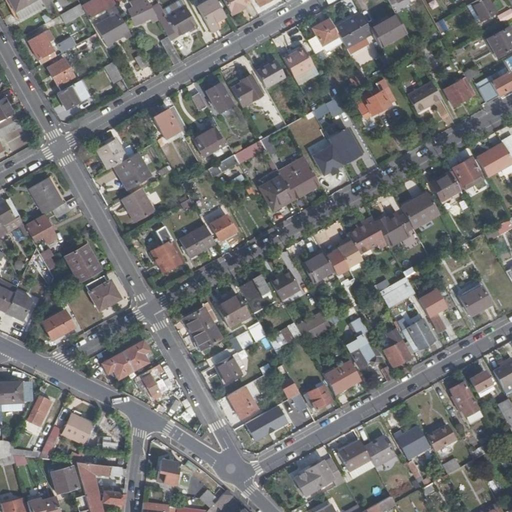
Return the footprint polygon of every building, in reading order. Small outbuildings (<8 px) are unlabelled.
[(42,8),(38,0),(20,0),(10,6),(19,21),(42,8)] [(92,0),(81,6),(85,13),(88,19),(105,10),(115,4),(112,0),(92,0)] [(140,4),(146,0),(134,0),(128,3),(129,5),(132,9),(127,11),(131,19),(130,20),(133,27),(150,18),(145,10),(144,11),(140,4)] [(216,22),(224,17),(214,0),(208,0),(196,7),(211,33),(219,28),(216,22)] [(242,7),(250,2),(249,0),(222,0),(231,16),(240,12),(238,9),(242,7)] [(476,0),(470,3),(481,22),(495,14),(487,0),(476,0)] [(188,32),(196,28),(185,7),(165,17),(157,2),(150,6),(159,23),(162,29),(167,37),(169,40),(187,30),(188,32)] [(477,23),(481,22),(470,3),(465,6),(474,22),(477,23)] [(126,37),(132,34),(115,4),(105,10),(109,18),(94,26),(104,42),(115,37),(116,38),(123,34),(126,37)] [(64,24),(85,13),(81,6),(81,5),(62,15),(60,16),(64,24)] [(501,23),(511,16),(511,12),(510,9),(497,17),(501,23)] [(360,13),(334,28),(338,36),(345,49),(371,34),(368,28),(360,13)] [(394,14),(368,28),(371,34),(379,47),(405,33),(394,14)] [(315,36),(306,41),(314,55),(323,49),(321,46),(338,36),(334,28),(328,19),(311,29),(315,36)] [(447,29),(442,20),(435,24),(440,34),(447,29)] [(511,34),(508,27),(486,39),(496,57),(511,47),(511,34)] [(27,42),(40,65),(52,58),(51,55),(53,54),(47,44),(51,41),(45,31),(27,42)] [(161,41),(174,65),(180,61),(169,40),(167,37),(161,41)] [(58,47),(62,53),(69,48),(66,43),(58,47)] [(438,66),(428,46),(419,51),(430,70),(438,66)] [(302,48),(282,59),(292,78),(313,67),(302,48)] [(142,69),(149,65),(142,53),(135,57),(142,69)] [(453,107),(474,95),(466,80),(462,73),(452,56),(449,58),(461,79),(443,90),(453,107)] [(47,69),(59,92),(76,83),(72,77),(74,76),(64,60),(47,69)] [(284,78),(274,61),(255,72),(264,89),(284,78)] [(113,85),(122,79),(112,62),(103,67),(113,85)] [(474,66),(462,73),(466,80),(478,74),(474,66)] [(511,80),(505,68),(476,85),(486,102),(500,94),(511,87),(511,80)] [(240,83),(230,89),(240,107),(261,95),(250,74),(238,81),(240,83)] [(355,79),(358,85),(364,82),(361,76),(355,79)] [(388,105),(395,101),(383,79),(374,84),(376,87),(354,100),(364,118),(388,105)] [(88,98),(78,81),(76,83),(59,92),(56,94),(65,111),(88,98)] [(232,105),(220,82),(204,91),(217,114),(232,105)] [(429,82),(405,95),(415,113),(439,100),(429,82)] [(198,110),(206,106),(198,93),(191,97),(198,110)] [(0,128),(11,122),(8,116),(13,113),(4,98),(0,100),(0,128)] [(166,145),(182,136),(188,133),(173,105),(150,118),(166,145)] [(0,138),(20,127),(16,119),(11,122),(0,128),(0,151),(2,151),(0,146),(0,138)] [(348,137),(357,131),(350,120),(338,126),(336,123),(327,128),(345,161),(357,154),(348,137)] [(223,146),(212,126),(190,137),(201,158),(223,146)] [(508,158),(510,161),(511,160),(511,139),(510,135),(499,141),(501,145),(508,158)] [(95,151),(106,170),(112,166),(126,159),(115,139),(95,151)] [(238,163),(264,149),(259,141),(233,155),(237,162),(238,163)] [(490,149),(474,157),(486,178),(511,163),(510,162),(510,161),(508,158),(501,145),(491,150),(490,149)] [(112,166),(120,180),(123,178),(128,188),(149,176),(136,153),(126,159),(112,166)] [(212,177),(237,162),(233,155),(208,169),(212,177)] [(461,193),(463,196),(466,194),(484,184),(470,157),(451,168),(453,171),(450,173),(459,189),(461,193)] [(292,199),(318,185),(303,158),(277,172),(279,176),(292,199)] [(158,172),(160,177),(169,172),(167,167),(158,172)] [(270,211),(292,199),(279,176),(277,172),(275,169),(263,176),(267,182),(257,187),(270,211)] [(428,183),(438,201),(459,189),(450,173),(449,172),(428,183)] [(235,184),(244,179),(241,174),(232,179),(235,184)] [(37,205),(43,214),(62,204),(47,178),(30,188),(39,204),(37,205)] [(125,190),(128,188),(123,178),(120,180),(125,190)] [(251,199),(256,197),(251,186),(245,189),(251,199)] [(153,210),(141,188),(120,199),(125,208),(128,206),(136,220),(153,210)] [(440,205),(461,193),(459,189),(438,201),(440,205)] [(426,193),(400,208),(403,214),(411,228),(412,229),(437,214),(426,193)] [(9,199),(0,204),(0,234),(4,232),(1,225),(18,216),(9,199)] [(183,210),(192,205),(188,199),(180,204),(183,210)] [(68,210),(64,203),(62,204),(43,214),(47,222),(68,210)] [(385,222),(396,215),(395,212),(383,219),(385,222)] [(405,232),(411,228),(403,214),(397,217),(405,232)] [(55,238),(42,215),(24,225),(33,242),(42,236),(46,243),(55,238)] [(234,232),(225,215),(209,224),(218,241),(234,232)] [(385,222),(383,219),(382,216),(373,221),(386,245),(387,246),(407,235),(405,232),(397,217),(396,215),(385,222)] [(355,225),(356,228),(357,229),(365,225),(364,224),(372,219),(370,216),(355,225)] [(511,225),(511,224),(508,218),(503,222),(505,226),(506,228),(511,225)] [(379,249),(386,245),(373,221),(372,219),(364,224),(365,225),(357,229),(356,228),(346,234),(348,237),(358,256),(377,246),(379,249)] [(466,231),(470,240),(483,233),(478,224),(466,231)] [(188,257),(213,243),(203,225),(178,240),(188,257)] [(495,234),(492,228),(483,233),(486,239),(495,234)] [(145,237),(150,249),(161,244),(156,233),(145,237)] [(447,235),(442,238),(449,250),(454,248),(447,235)] [(340,246),(336,249),(347,268),(361,260),(358,256),(348,237),(341,241),(343,245),(340,246)] [(161,273),(182,261),(171,240),(150,252),(161,273)] [(86,245),(64,257),(78,282),(100,270),(86,245)] [(336,249),(324,256),(333,272),(335,276),(347,269),(347,268),(336,249)] [(44,261),(52,257),(48,250),(40,255),(44,261)] [(300,263),(302,266),(323,254),(321,251),(300,263)] [(312,284),(333,272),(324,256),(323,254),(302,266),(312,284)] [(57,266),(52,257),(44,261),(49,270),(57,266)] [(419,275),(416,270),(404,277),(407,282),(419,275)] [(289,271),(270,282),(280,300),(299,289),(289,271)] [(107,283),(103,275),(87,284),(91,291),(89,293),(98,310),(119,298),(109,282),(107,283)] [(259,276),(238,287),(253,313),(273,301),(259,276)] [(387,307),(413,292),(407,282),(404,277),(378,291),(387,307)] [(387,279),(374,284),(377,290),(389,285),(387,279)] [(480,286),(459,298),(469,316),(490,304),(480,286)] [(0,308),(8,292),(0,287),(0,308)] [(32,300),(15,291),(4,313),(22,321),(32,300)] [(435,293),(427,297),(431,303),(424,307),(437,332),(444,329),(435,313),(443,308),(435,293)] [(228,327),(248,316),(235,295),(216,306),(228,327)] [(422,304),(424,307),(431,303),(427,297),(422,304)] [(203,307),(182,319),(199,350),(220,338),(203,307)] [(64,311),(41,323),(50,341),(74,328),(64,311)] [(321,312),(295,327),(295,328),(300,335),(319,324),(326,321),(321,312)] [(358,337),(345,345),(359,369),(377,358),(362,334),(367,331),(359,317),(350,322),(358,337)] [(421,319),(401,331),(412,352),(433,340),(421,319)] [(322,330),(329,326),(326,321),(319,324),(322,330)] [(295,327),(293,323),(282,329),(285,334),(295,328),(295,327)] [(295,328),(285,334),(282,329),(267,338),(272,348),(273,350),(279,347),(300,335),(295,328)] [(382,336),(380,331),(374,334),(391,366),(409,356),(395,329),(382,336)] [(235,338),(241,349),(252,343),(246,332),(235,338)] [(267,350),(272,348),(267,338),(265,336),(261,339),(267,350)] [(241,349),(235,338),(228,342),(230,346),(234,353),(235,353),(241,349)] [(134,370),(147,362),(143,355),(148,352),(143,343),(124,353),(134,370)] [(230,346),(205,360),(209,367),(212,366),(215,364),(230,356),(234,353),(230,346)] [(282,352),(279,347),(273,350),(276,355),(282,352)] [(117,379),(134,370),(124,353),(104,364),(109,373),(113,371),(117,379)] [(215,364),(225,383),(241,375),(237,367),(242,365),(235,353),(234,353),(230,356),(215,364)] [(205,360),(197,365),(200,372),(209,367),(205,360)] [(511,361),(511,360),(492,372),(504,393),(511,388),(511,361)] [(349,361),(322,376),(333,394),(359,380),(349,361)] [(222,385),(225,383),(215,364),(212,366),(222,385)] [(163,372),(159,365),(151,369),(139,376),(152,399),(161,393),(158,388),(152,378),(161,373),(163,372)] [(379,370),(385,381),(392,378),(385,366),(379,370)] [(479,398),(493,389),(484,373),(478,376),(477,373),(468,378),(479,398)] [(279,385),(287,399),(298,394),(290,379),(279,385)] [(465,416),(479,408),(464,381),(450,389),(465,416)] [(0,403),(1,403),(21,403),(20,383),(19,383),(1,384),(0,384),(0,403)] [(20,383),(21,403),(33,402),(32,383),(20,383)] [(331,401),(322,385),(307,394),(314,406),(315,409),(331,401)] [(256,410),(243,387),(227,395),(240,419),(256,410)] [(307,394),(303,396),(310,408),(314,406),(307,394)] [(39,397),(27,421),(38,427),(51,403),(39,397)] [(511,406),(507,398),(496,405),(511,432),(511,406)] [(21,410),(21,403),(1,403),(2,411),(21,410)] [(298,404),(278,414),(268,420),(275,432),(305,416),(298,404)] [(264,412),(268,420),(278,414),(274,406),(264,412)] [(62,433),(84,443),(92,427),(70,416),(62,433)] [(447,425),(426,437),(434,451),(455,439),(447,425)] [(406,459),(404,460),(408,468),(414,479),(416,482),(420,480),(408,458),(429,446),(423,436),(407,444),(400,430),(392,434),(406,459)] [(490,444),(471,455),(473,460),(499,445),(492,432),(485,436),(490,444)] [(383,435),(362,446),(369,458),(373,466),(394,454),(383,435)] [(57,440),(49,436),(41,454),(38,458),(47,459),(57,440)] [(92,436),(91,448),(115,449),(116,437),(92,436)] [(352,478),(373,466),(369,458),(362,446),(359,440),(338,451),(352,478)] [(0,441),(0,459),(2,459),(13,456),(12,450),(11,448),(13,443),(2,441),(0,441)] [(41,454),(12,450),(13,456),(35,458),(38,458),(41,454)] [(303,495),(332,479),(336,487),(345,482),(338,471),(331,458),(323,462),(322,461),(304,471),(305,472),(294,479),(303,495)] [(453,458),(448,461),(447,459),(440,462),(447,474),(459,468),(453,458)] [(161,460),(156,482),(174,486),(179,464),(161,460)] [(468,468),(476,464),(473,460),(465,464),(468,468)] [(193,473),(197,468),(191,464),(188,462),(184,467),(193,473)] [(109,476),(110,467),(75,463),(89,511),(101,511),(92,474),(109,476)] [(78,487),(71,467),(51,474),(57,494),(78,487)] [(110,467),(109,476),(121,477),(123,468),(110,467)] [(408,483),(409,482),(414,479),(408,468),(402,471),(408,483)] [(434,487),(431,483),(420,489),(423,493),(434,487)] [(216,502),(218,499),(207,489),(199,498),(210,508),(216,502)] [(222,508),(233,496),(226,491),(225,492),(218,499),(216,502),(222,508)] [(123,494),(102,492),(101,502),(110,503),(109,508),(121,509),(123,494)] [(380,511),(385,509),(395,504),(394,504),(390,496),(361,511),(380,511)] [(43,511),(59,511),(55,497),(41,501),(43,511)] [(28,511),(43,511),(41,501),(40,498),(26,502),(28,511)] [(22,511),(19,501),(1,506),(2,511),(25,511),(22,511)]
